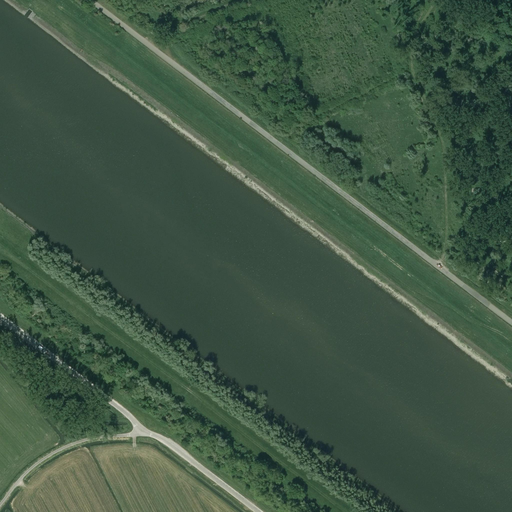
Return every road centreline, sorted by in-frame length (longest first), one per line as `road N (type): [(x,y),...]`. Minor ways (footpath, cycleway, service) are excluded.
road 1 (unclassified): [(511,322),(88,0)]
road 2 (unclassified): [(142,429),(0,314)]
road 3 (unclassified): [(0,506),(57,451),(142,429)]
road 4 (unclassified): [(257,511),(142,429)]
